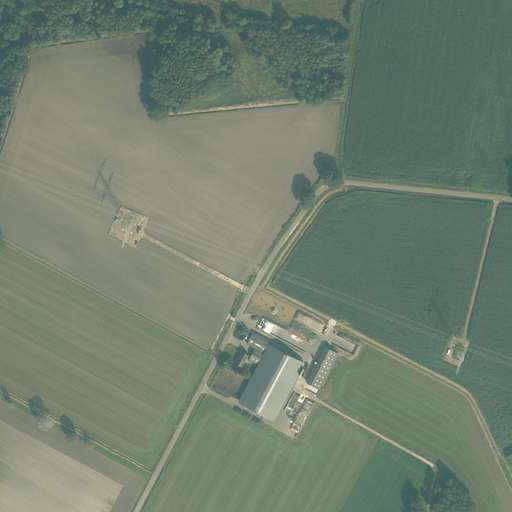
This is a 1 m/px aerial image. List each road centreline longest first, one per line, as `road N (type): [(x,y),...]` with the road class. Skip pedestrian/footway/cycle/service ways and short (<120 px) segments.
road 1 (unclassified): [(136,511),(258,280),(318,193),(345,182),(511,202)]
road 2 (track): [(331,185),(357,0)]
road 3 (track): [(154,476),(0,393)]
